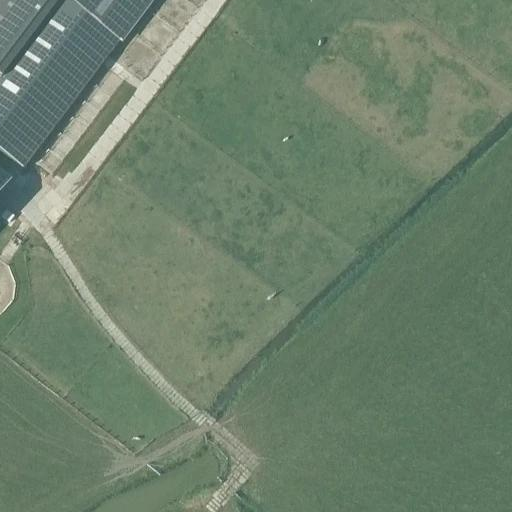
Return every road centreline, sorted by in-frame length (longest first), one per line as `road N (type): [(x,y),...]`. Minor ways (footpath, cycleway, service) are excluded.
road 1 (track): [(50,202),(60,248),(121,342),(252,463)]
road 2 (track): [(0,169),(50,202),(207,0)]
